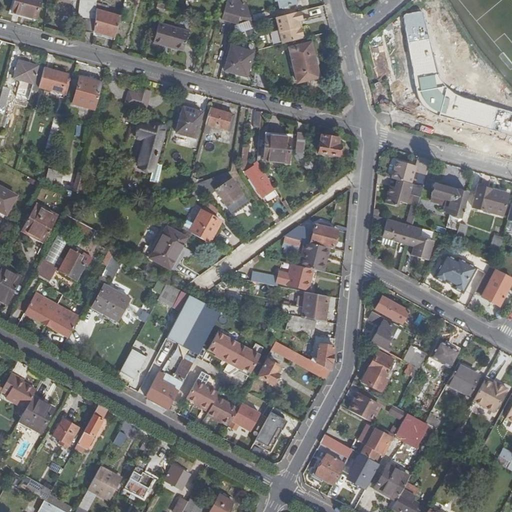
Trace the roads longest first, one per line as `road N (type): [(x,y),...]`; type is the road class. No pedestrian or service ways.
road 1 (tertiary): [(370,133),(0,31)]
road 2 (residential): [(0,332),(282,486)]
road 3 (residential): [(282,486),(351,353),(357,262)]
road 4 (residential): [(209,294),(211,277),(366,169)]
road 5 (residential): [(357,262),(503,345)]
road 6 (tertiary): [(511,172),(370,133)]
